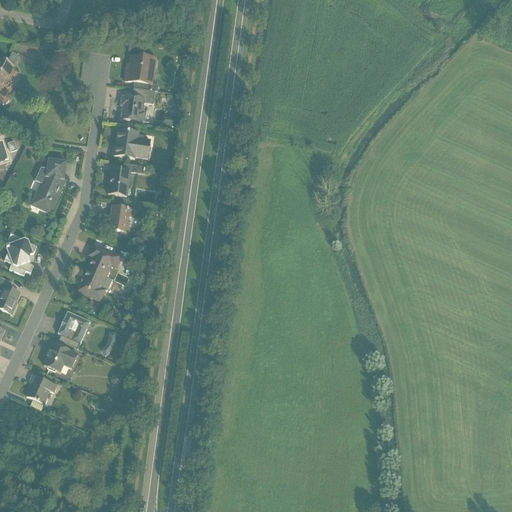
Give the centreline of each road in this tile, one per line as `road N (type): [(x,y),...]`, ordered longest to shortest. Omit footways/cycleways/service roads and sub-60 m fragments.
road 1 (secondary): [(171,511),(238,0)]
road 2 (secondary): [(217,0),(150,511)]
road 3 (residential): [(0,398),(84,203),(103,65)]
